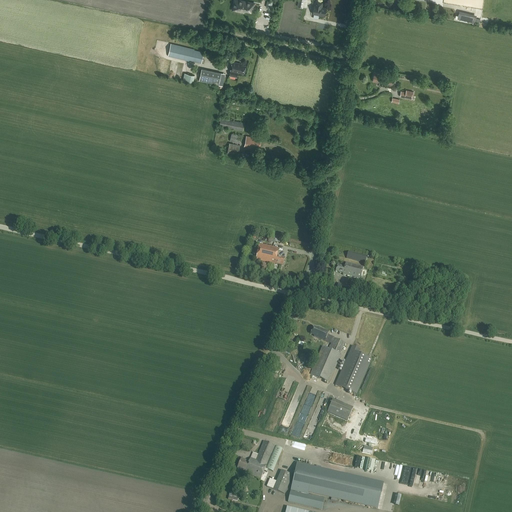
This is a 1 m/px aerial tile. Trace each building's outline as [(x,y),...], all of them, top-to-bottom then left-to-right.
[(250,11),(251,7),(252,3),(238,0),(234,0),(232,10),(241,12),(244,12),(244,10),(250,11)] [(324,17),(326,8),(322,7),(323,1),(316,0),(315,6),(314,6),(313,13),(319,15),(319,16),(324,17)] [(459,13),(457,19),(475,23),(476,17),(459,13)] [(192,61),(201,63),(204,52),(194,50),(194,49),(175,45),(173,57),(191,61),(192,61)] [(230,71),(229,75),(237,77),(238,72),(244,73),(246,65),(241,64),(241,63),(232,61),(230,71)] [(201,69),(199,81),(219,85),(221,73),(201,69)] [(394,77),(381,74),(381,71),(375,70),(373,81),(379,83),(378,86),(381,86),(381,84),(392,86),(394,77)] [(184,73),(183,81),(193,83),(195,75),(184,73)] [(413,92),(406,90),(406,92),(404,98),(411,99),(413,92)] [(243,131),(244,122),(221,118),(219,126),(243,131)] [(261,140),(260,140),(261,137),(253,136),(253,137),(246,136),(244,147),(254,149),(255,147),(259,148),(261,140)] [(238,155),(238,153),(240,145),(229,143),(227,153),(238,155)] [(277,256),(279,248),(259,244),(256,260),(275,264),(275,263),(283,265),(285,258),(277,256)] [(347,258),(365,262),(366,255),(349,251),(347,258)] [(343,274),(360,278),(361,274),(363,267),(346,262),(344,266),(337,264),(335,271),(343,273),(343,274)] [(338,283),(336,289),(346,292),(348,286),(338,283)] [(329,349),(322,346),(310,374),(329,382),(341,355),(340,354),(345,343),(334,338),(334,337),(327,334),(329,332),(318,327),(317,328),(314,326),(310,333),(314,335),(314,336),(331,344),(329,349)] [(352,346),(336,385),(356,394),(371,359),(357,353),(359,349),(352,346)] [(333,399),(327,411),(348,420),(353,408),(333,399)] [(260,479),(274,446),(263,441),(256,460),(250,458),(249,462),(241,459),(237,468),(245,471),(244,472),(260,479)] [(275,446),(266,469),(273,472),(282,449),(275,446)] [(383,484),(297,464),(288,502),(322,510),(324,499),(307,495),(308,492),(378,508),(383,484)] [(292,475),(281,471),(277,482),(274,489),(284,494),(292,475)] [(267,487),(274,489),(277,482),(270,479),(267,487)]
